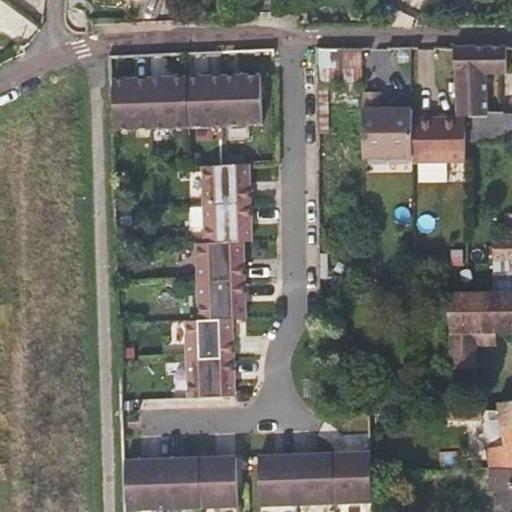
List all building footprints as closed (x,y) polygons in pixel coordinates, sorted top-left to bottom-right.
[(364,83),(364,47),(319,49),(319,83),(329,83),(360,83),(364,83)] [(467,119),(470,119),(490,118),(489,116),(488,75),(510,74),(510,47),(455,48),(458,119),(467,119)] [(263,74),(111,80),(112,130),(264,123),(263,74)] [(329,83),(319,83),(319,134),(329,134),(329,107),(360,107),(360,83),(329,83)] [(383,92),(364,92),(364,157),(414,157),(414,119),(414,110),(383,110),(383,92)] [(511,123),(504,116),(489,116),(490,118),(470,119),(470,139),(470,141),(511,141),(511,123)] [(467,119),(458,119),(419,119),(420,163),(467,162),(467,119)] [(250,188),(250,166),(204,167),(207,241),(200,241),(202,318),(188,319),(190,394),(234,392),(234,370),(237,370),(236,339),(233,339),(233,317),(247,317),(246,292),(249,292),(249,278),(249,261),(246,261),(245,240),(251,240),(251,220),(254,220),(254,188),(250,188)] [(511,237),(493,238),(493,250),(494,261),(495,293),(511,292),(511,237)] [(328,254),(320,254),(320,279),(329,279),(328,254)] [(349,267),(339,262),(334,271),(345,276),(349,267)] [(478,334),(498,334),(511,333),(511,292),(495,293),(487,293),(480,293),(470,294),(450,294),(450,317),(450,337),(453,337),(452,380),(478,380),(478,347),(478,334)] [(498,347),(498,334),(478,334),(478,347),(498,347)] [(511,401),(479,403),(479,410),(505,409),(504,424),(511,423),(511,401)] [(460,410),(460,426),(482,426),(489,468),(488,492),(497,492),(494,511),(511,511),(511,423),(504,424),(505,409),(479,410),(460,410)] [(434,427),(460,426),(460,410),(451,410),(434,410),(434,427)] [(259,506),(369,502),(369,452),(258,455),(259,506)] [(236,455),(121,459),(122,492),(123,509),(238,505),(236,455)]
